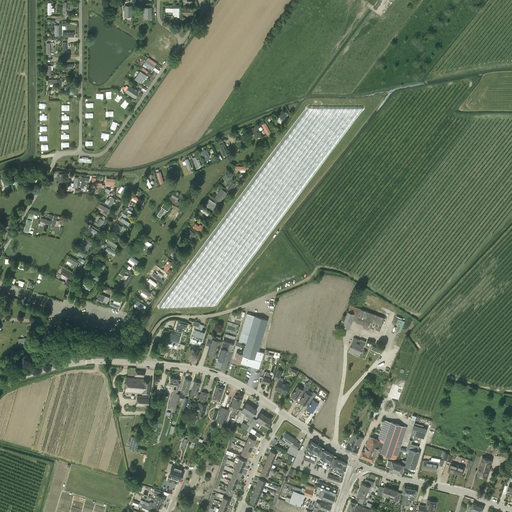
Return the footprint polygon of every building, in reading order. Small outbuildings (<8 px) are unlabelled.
[(124,8),(123,8),(123,10),(124,10),(125,16),(132,16),(131,10),(133,10),(133,7),(131,7),(131,6),(124,6),(124,8)] [(166,8),(165,12),(173,12),(172,14),(174,14),(174,16),(177,16),(177,17),(178,17),(179,8),(166,8)] [(166,49),(171,41),(163,35),(158,43),(166,49)] [(156,63),(148,58),(146,59),(143,64),(152,69),(154,65),(156,63)] [(140,71),(135,79),(140,83),(144,77),(145,78),(147,76),(140,71)] [(134,98),(138,92),(129,86),(125,92),(134,98)] [(279,117),(279,118),(277,120),(278,121),(277,122),(280,124),(282,122),(281,121),(287,115),(287,114),(288,113),(287,112),(285,113),(285,112),(281,116),(280,115),(279,117)] [(259,128),(260,131),(262,130),(264,135),(270,133),(267,122),(261,124),(262,127),(259,128)] [(235,151),(240,150),(234,134),(229,136),(235,151)] [(206,161),(211,158),(206,148),(201,151),(206,161)] [(199,167),(201,166),(198,159),(196,160),(195,157),(192,158),(196,168),(199,167)] [(86,177),(81,177),(81,180),(82,180),(80,188),(83,188),(85,181),(88,181),(89,178),(90,176),(86,175),(86,177)] [(95,182),(96,176),(92,175),(91,185),(91,188),(96,189),(96,185),(101,186),(102,183),(95,182)] [(148,188),(153,186),(150,176),(145,178),(148,188)] [(71,183),(70,186),(72,186),(72,187),(76,188),(78,177),(74,177),(73,184),(71,183)] [(111,186),(111,189),(114,189),(115,179),(106,178),(105,185),(111,186)] [(226,190),(226,189),(229,190),(231,187),(233,189),(236,185),(231,181),(230,183),(229,182),(224,188),(226,190)] [(121,198),(126,190),(122,189),(120,192),(118,191),(116,195),(121,198)] [(227,192),(221,189),(218,194),(217,193),(215,197),(220,201),(227,192)] [(110,196),(105,203),(110,207),(115,199),(110,196)] [(136,196),(134,199),(141,205),(143,202),(136,196)] [(213,210),(217,204),(209,198),(205,204),(213,210)] [(162,218),(169,207),(164,203),(157,215),(162,218)] [(96,210),(107,216),(110,209),(100,204),(96,210)] [(174,206),(168,216),(174,220),(180,210),(174,206)] [(129,208),(128,210),(135,215),(139,209),(135,207),(133,211),(129,208)] [(208,215),(210,212),(201,207),(199,210),(208,215)] [(38,225),(48,228),(51,220),(41,217),(38,225)] [(119,220),(128,226),(130,223),(121,217),(119,220)] [(102,219),(100,218),(96,223),(103,227),(107,221),(103,218),(102,219)] [(118,233),(122,227),(117,224),(113,230),(118,233)] [(192,228),(200,232),(203,226),(199,224),(198,226),(195,224),(192,228)] [(91,227),(89,230),(98,236),(100,233),(91,227)] [(188,227),(185,231),(193,237),(196,233),(188,227)] [(85,239),(81,246),(87,250),(91,242),(85,239)] [(115,248),(118,244),(108,239),(106,242),(115,248)] [(145,239),(143,242),(151,247),(153,244),(145,239)] [(186,248),(189,243),(182,239),(179,243),(186,248)] [(101,249),(114,256),(116,251),(103,244),(101,249)] [(177,256),(180,259),(183,255),(173,247),(170,251),(177,256)] [(74,252),(83,257),(85,253),(76,248),(74,252)] [(69,257),(66,263),(75,268),(78,262),(69,257)] [(169,261),(168,260),(163,267),(165,268),(163,270),(166,272),(169,274),(171,271),(168,269),(172,263),(169,261)] [(123,284),(127,286),(134,274),(130,272),(123,284)] [(106,303),(109,298),(98,293),(96,299),(106,303)] [(342,326),(349,328),(351,324),(352,320),(356,321),(356,322),(380,331),(382,324),(384,318),(350,305),(348,311),(344,321),(341,320),(340,324),(343,325),(342,326)] [(238,341),(237,341),(235,345),(240,347),(241,342),(245,343),(242,354),(241,354),(242,353),(239,352),(239,353),(236,352),(233,362),(240,364),(240,363),(258,369),(261,361),(263,353),(258,351),(267,320),(247,313),(238,341)] [(204,332),(198,330),(200,323),(193,321),(192,325),(195,326),(194,329),(191,339),(201,342),(204,332)] [(186,328),(187,325),(177,322),(177,324),(175,331),(183,333),(185,328),(186,328)] [(177,346),(180,335),(170,332),(167,343),(177,346)] [(209,346),(207,353),(214,355),(218,341),(220,337),(208,334),(207,337),(205,345),(209,346)] [(233,345),(234,340),(224,336),(221,348),(218,357),(224,359),(227,350),(225,349),(227,343),(233,345)] [(360,355),(364,345),(365,342),(360,340),(354,337),(349,350),(348,352),(354,355),(355,353),(360,355)] [(269,375),(269,373),(265,371),(261,382),(268,384),(270,378),(271,376),(269,375)] [(143,378),(126,377),(125,391),(141,392),(141,394),(149,395),(151,379),(143,378)] [(175,410),(179,397),(180,394),(177,393),(179,386),(180,383),(178,382),(179,379),(170,377),(169,386),(173,387),(173,384),(176,384),(176,386),(174,385),(172,392),(168,408),(175,410)] [(279,380),(278,382),(275,388),(281,391),(281,392),(285,394),(289,385),(282,381),(283,379),(281,378),(279,380)] [(180,392),(180,394),(179,397),(184,398),(185,394),(187,394),(191,381),(184,379),(181,392),(180,392)] [(305,392),(305,393),(310,385),(312,381),(309,379),(307,383),(306,382),(304,386),(305,386),(302,390),(296,387),(291,395),(296,399),(299,396),(301,398),(305,392)] [(194,382),(189,397),(193,398),(194,393),(197,394),(200,384),(194,382)] [(220,400),(223,389),(215,387),(212,397),(220,400)] [(201,391),(199,399),(205,401),(207,393),(201,391)] [(307,402),(309,403),(312,400),(314,397),(316,394),(313,392),(310,396),(305,393),(305,392),(301,398),(299,401),(305,405),(307,402)] [(149,396),(137,395),(136,407),(148,408),(149,400),(149,396)] [(230,417),(229,417),(230,413),(231,413),(232,411),(232,410),(237,412),(238,409),(241,400),(234,397),(230,407),(229,406),(228,409),(221,407),(216,422),(211,436),(214,437),(216,430),(222,432),(223,430),(220,429),(222,424),(225,425),(227,426),(230,417)] [(317,411),(324,401),(320,399),(319,400),(314,397),(312,400),(309,403),(306,408),(306,410),(306,411),(307,411),(308,411),(309,411),(309,410),(312,412),(313,411),(316,413),(317,411)] [(197,406),(192,404),(190,411),(195,412),(195,414),(203,417),(207,405),(198,403),(197,406)] [(239,410),(237,416),(238,416),(240,417),(242,413),(245,415),(251,406),(246,403),(242,409),(242,410),(239,410)] [(246,430),(253,418),(252,417),(253,416),(257,410),(251,406),(245,415),(245,416),(244,419),(247,422),(243,427),(243,428),(246,430)] [(260,425),(261,424),(266,416),(260,412),(256,419),(258,420),(256,423),(260,425)] [(267,426),(271,419),(266,416),(261,424),(264,425),(264,424),(267,426)] [(256,420),(253,418),(246,430),(249,431),(256,420)] [(407,427),(385,420),(381,431),(378,440),(369,436),(365,447),(363,446),(362,450),(360,456),(373,461),(376,456),(375,456),(378,449),(381,450),(380,454),(396,460),(407,427)] [(414,425),(411,435),(424,438),(427,429),(423,428),(414,425)] [(296,449),(300,444),(294,440),(295,439),(285,433),(282,438),(281,437),(279,440),(283,443),(285,441),(291,445),(286,452),(296,456),(298,451),(296,449)] [(349,440),(345,450),(351,452),(356,454),(363,438),(353,433),(350,440),(349,440)] [(253,445),(255,440),(250,437),(248,436),(246,442),(253,445)] [(317,444),(311,441),(310,444),(309,443),(305,450),(306,451),(305,453),(316,459),(318,460),(323,449),(324,450),(324,449),(321,447),(322,447),(317,444)] [(246,442),(243,448),(250,451),(253,445),(246,442)] [(409,449),(406,461),(404,466),(415,469),(420,453),(417,452),(418,449),(410,447),(409,449)] [(248,457),(250,451),(243,448),(240,454),(248,457)] [(278,454),(279,450),(274,448),(273,451),(270,450),(268,456),(274,459),(276,453),(278,454)] [(317,461),(330,468),(335,458),(336,456),(334,455),(329,453),(329,452),(324,450),(323,449),(318,460),(317,461)] [(453,455),(449,454),(447,461),(451,462),(452,458),(455,459),(456,456),(453,455)] [(486,478),(492,460),(482,457),(476,474),(486,478)] [(246,461),(239,458),(237,464),(244,466),(246,461)] [(339,478),(341,479),(343,473),(344,472),(343,471),(346,466),(344,466),(346,463),(341,461),(340,460),(340,461),(335,458),(330,468),(329,470),(335,473),(339,475),(338,478),(339,478)] [(428,461),(424,460),(423,469),(432,470),(436,471),(438,463),(439,464),(439,465),(443,466),(444,460),(440,459),(439,462),(431,460),(429,459),(428,461)] [(402,473),(404,466),(406,461),(402,460),(401,464),(392,461),(389,470),(402,474),(402,473)] [(265,461),(263,467),(276,473),(277,471),(273,469),(273,468),(270,467),(272,464),(265,461)] [(168,477),(174,479),(178,468),(171,466),(172,464),(169,463),(166,470),(170,472),(168,477)] [(462,475),(464,467),(450,463),(448,471),(462,475)] [(237,464),(234,469),(241,472),(244,466),(237,464)] [(267,476),(268,472),(271,474),(271,473),(275,475),(276,473),(263,467),(261,473),(260,473),(259,476),(267,479),(268,476),(267,476)] [(178,468),(174,479),(180,481),(182,476),(185,477),(188,469),(184,468),(184,470),(178,468)] [(234,469),(232,475),(239,478),(241,472),(234,469)] [(232,475),(229,481),(236,484),(239,478),(232,475)] [(259,478),(256,483),(263,486),(265,481),(259,478)] [(362,483),(359,489),(367,492),(370,486),(372,487),(374,482),(365,479),(363,483),(362,483)] [(229,481),(227,486),(234,489),(236,484),(229,481)] [(319,482),(318,486),(317,489),(321,490),(335,496),(337,489),(324,484),(319,482)] [(256,483),(254,489),(261,492),(263,486),(256,483)] [(303,494),(311,497),(314,488),(309,486),(306,485),(305,489),(303,494)] [(234,489),(227,486),(225,492),(232,495),(234,489)] [(378,492),(377,495),(381,496),(382,494),(388,496),(391,488),(385,486),(384,488),(379,486),(378,492)] [(410,505),(411,500),(414,501),(415,496),(416,490),(404,487),(403,493),(400,503),(400,510),(403,510),(404,508),(403,508),(404,504),(410,505)] [(396,492),(397,490),(391,488),(388,496),(394,498),(393,500),(398,502),(401,493),(396,492)] [(254,489),(251,495),(258,498),(261,492),(254,489)] [(365,503),(367,499),(365,498),(367,492),(359,489),(357,495),(358,495),(356,500),(365,503)] [(156,494),(154,499),(163,503),(165,498),(161,496),(162,493),(154,490),(153,493),(156,494)] [(324,492),(321,490),(319,495),(322,496),(321,498),(332,502),(334,497),(324,492)] [(299,506),(303,494),(294,491),(291,498),(286,497),(285,500),(290,502),(299,506)] [(258,498),(251,495),(249,501),(256,504),(258,498)] [(223,497),(221,503),(227,506),(230,499),(223,497)] [(148,506),(155,509),(156,506),(161,508),(163,503),(154,499),(152,504),(149,503),(148,506)] [(426,506),(419,505),(418,511),(420,511),(434,511),(437,502),(427,500),(426,506)] [(324,511),(327,511),(328,511),(329,511),(331,506),(320,502),(320,503),(316,501),(313,509),(312,510),(316,511),(317,511),(318,508),(325,511),(324,511)] [(358,504),(356,503),(350,501),(345,511),(371,511),(372,510),(357,504),(358,504)] [(472,505),(470,505),(469,504),(467,508),(470,510),(469,511),(481,511),(483,508),(473,503),(472,505)]
